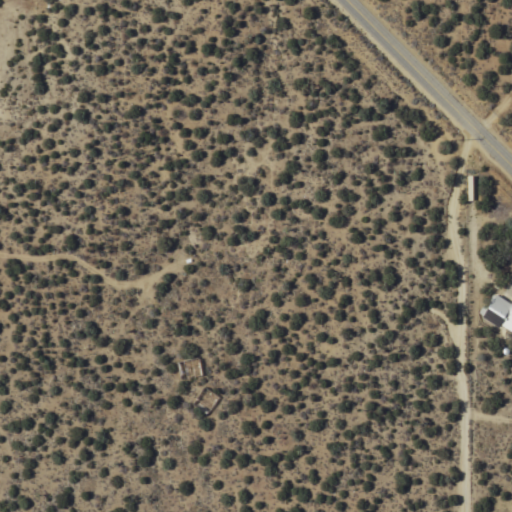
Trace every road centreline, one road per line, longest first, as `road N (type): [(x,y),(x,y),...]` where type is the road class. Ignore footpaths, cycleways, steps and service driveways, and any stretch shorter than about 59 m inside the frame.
road 1 (residential): [(471,511),(472,124)]
road 2 (tertiary): [(511,164),(348,0)]
